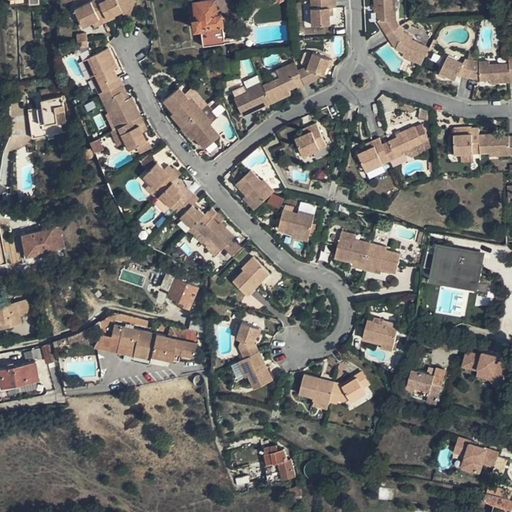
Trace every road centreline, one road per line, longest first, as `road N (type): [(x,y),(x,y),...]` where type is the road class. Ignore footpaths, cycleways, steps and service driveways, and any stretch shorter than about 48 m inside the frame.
road 1 (residential): [(206,177),(286,261),(334,284),(349,303),(344,330),(321,350),(292,347)]
road 2 (residential): [(0,349),(78,330),(107,306),(171,317)]
road 3 (residential): [(206,177),(278,122),(344,93)]
road 4 (residential): [(123,45),(158,122),(206,177)]
road 5 (residential): [(0,406),(148,367)]
road 6 (residential): [(378,85),(480,112),(511,111)]
